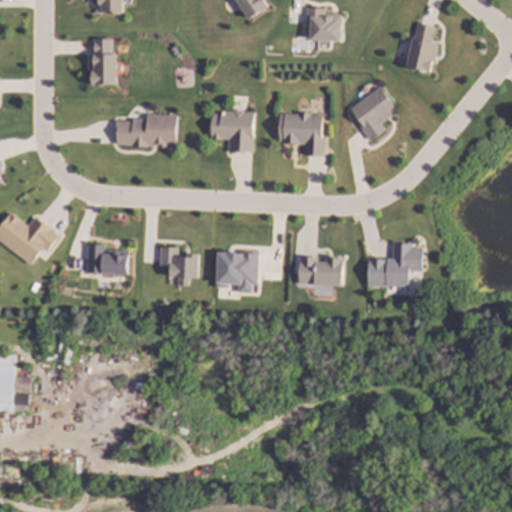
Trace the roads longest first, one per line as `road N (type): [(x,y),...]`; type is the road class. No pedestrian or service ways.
road 1 (residential): [(52,160),(74,188),(106,198),(350,210),(410,182),(511,59)]
road 2 (residential): [(44,0),(44,136),(52,160)]
